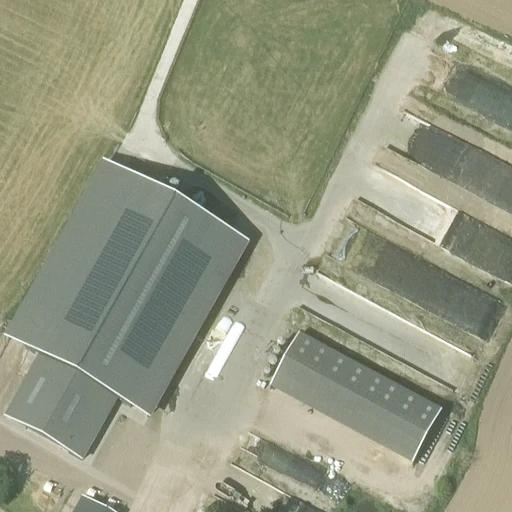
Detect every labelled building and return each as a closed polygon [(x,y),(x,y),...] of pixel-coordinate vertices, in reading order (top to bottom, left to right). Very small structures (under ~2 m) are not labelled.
[(459,90),(508,113),(511,105),(511,94),(503,90),(504,86),(469,69),(459,90)] [(212,158),(207,168),(252,189),(256,179),(212,158)] [(50,393),(102,414),(116,419),(144,355),(77,328),(50,393)] [(441,411),(300,336),(270,392),(411,467),(441,411)] [(348,477),(331,453),(318,462),(335,486),(348,477)] [(123,511),(140,483),(88,455),(67,492),(81,500),(73,511),(123,511)] [(310,511),(236,474),(227,491),(266,511),(310,511)]
